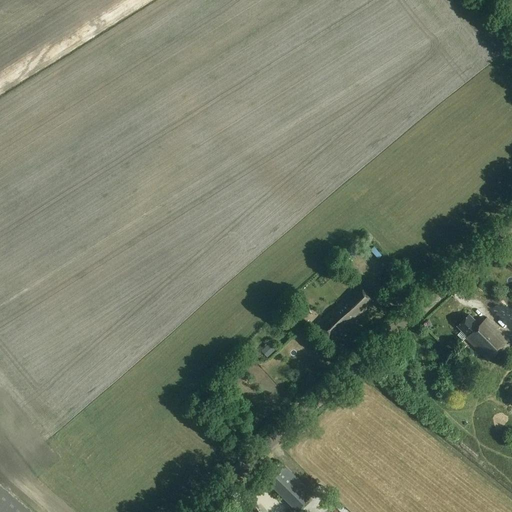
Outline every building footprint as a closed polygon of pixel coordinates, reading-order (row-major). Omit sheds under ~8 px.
[(502,8),(504,16),(511,14),(511,13),(511,6),(502,8)] [(390,272),(382,279),(387,285),(395,277),(390,272)] [(351,323),(357,318),(356,316),(372,300),(357,285),(315,325),(330,340),(338,333),(339,335),(346,329),(343,326),(348,320),(351,323)] [(511,311),(501,302),(493,310),(511,326),(511,311)] [(295,313),(305,324),(309,319),(299,309),(295,313)] [(469,314),(456,326),(460,331),(456,335),(462,341),(464,338),(487,361),(508,339),(486,317),(478,324),(469,314)] [(262,477),(297,510),(313,492),(278,460),(262,477)] [(30,511),(0,486),(0,511),(30,511)] [(276,511),(286,511),(288,511),(266,491),(261,498),(276,511)]
